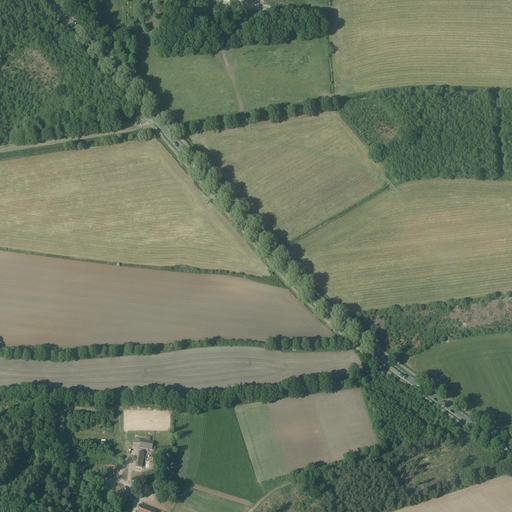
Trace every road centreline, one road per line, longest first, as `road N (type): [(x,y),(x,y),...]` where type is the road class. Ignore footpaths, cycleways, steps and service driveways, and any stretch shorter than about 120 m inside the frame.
road 1 (secondary): [(511,451),(328,312),(48,0)]
road 2 (track): [(250,511),(279,484),(478,418)]
road 3 (track): [(0,149),(153,122)]
